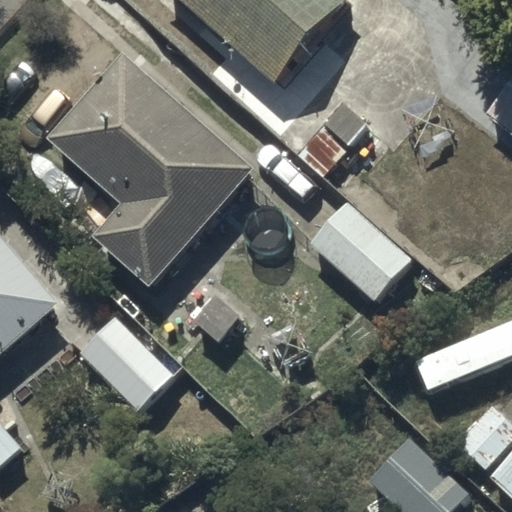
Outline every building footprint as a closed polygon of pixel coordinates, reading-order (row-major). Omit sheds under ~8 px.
[(169,0),(280,99),(358,12),(344,0),(169,0)] [(261,184),(130,70),(55,156),(125,218),(97,250),(157,303),(261,184)] [(511,98),(489,129),(511,147),(511,98)] [(350,218),(314,258),(379,315),(414,274),(350,218)] [(0,373),(62,321),(0,247),(0,246),(0,373)] [(177,384),(120,332),(86,368),(143,421),(177,384)] [(511,454),(511,431),(495,417),(484,428),(474,419),(457,438),(465,446),(456,455),(486,483),(511,454)] [(6,435),(0,439),(0,480),(25,463),(6,435)] [(459,511),(472,498),(411,444),(374,488),(399,511),(459,511)] [(511,471),(496,487),(511,503),(511,471)]
